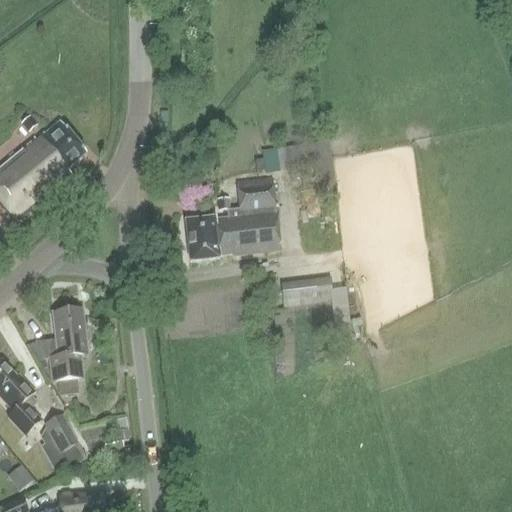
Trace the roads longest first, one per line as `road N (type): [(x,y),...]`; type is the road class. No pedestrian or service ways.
road 1 (unclassified): [(158,511),(129,281)]
road 2 (tertiary): [(129,158),(138,0)]
road 3 (tertiary): [(44,257),(129,158)]
road 4 (unclassified): [(129,281),(129,158)]
